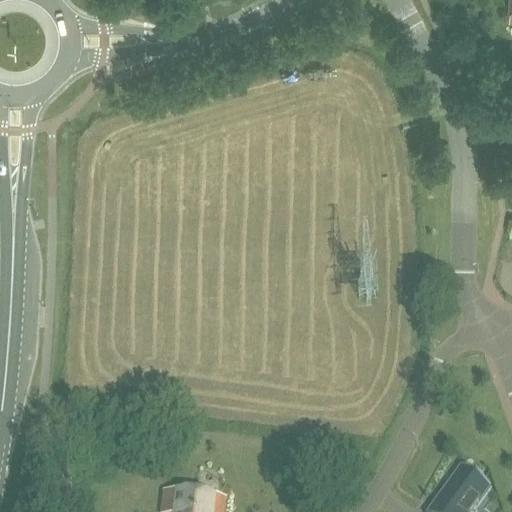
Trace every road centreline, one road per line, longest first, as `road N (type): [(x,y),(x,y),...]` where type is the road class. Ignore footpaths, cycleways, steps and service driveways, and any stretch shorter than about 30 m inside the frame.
road 1 (residential): [(493,327),(464,269),(463,144),(395,0)]
road 2 (secondary): [(0,424),(10,349),(16,99)]
road 3 (unclassified): [(70,42),(228,35),(293,0)]
road 4 (residential): [(374,511),(439,361),(493,327)]
